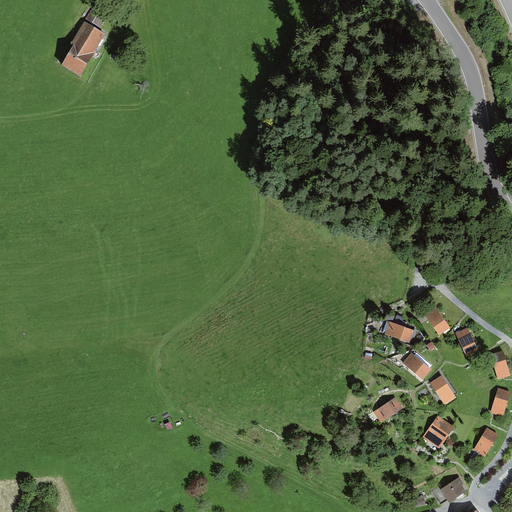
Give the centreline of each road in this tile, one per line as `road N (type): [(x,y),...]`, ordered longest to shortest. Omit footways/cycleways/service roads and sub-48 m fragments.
road 1 (tertiary): [(428,0),(475,78),(487,162),(511,216)]
road 2 (track): [(138,0),(70,105),(43,118),(0,121)]
